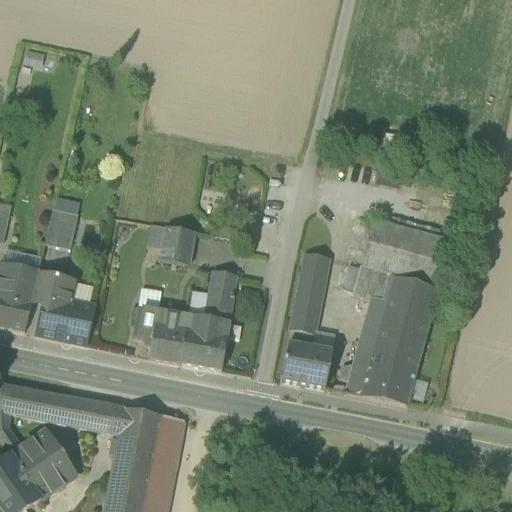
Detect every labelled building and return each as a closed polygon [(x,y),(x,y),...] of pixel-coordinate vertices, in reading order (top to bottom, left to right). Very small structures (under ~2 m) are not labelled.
[(44,249),(70,254),(78,220),(52,214),(44,249)] [(0,246),(3,247),(9,218),(0,216),(0,246)] [(356,359),(416,375),(450,245),(373,224),(360,273),(348,270),(341,292),(354,297),(372,303),(373,303),(374,301),(384,306),(374,343),(362,339),(361,339),(356,359)] [(162,253),(165,231),(150,229),(147,250),(162,253)] [(160,265),(188,270),(194,236),(165,231),(162,253),(160,265)] [(288,348),(311,352),(314,336),(328,264),(305,260),(288,348)] [(0,330),(24,336),(31,306),(38,277),(0,269),(0,270),(0,330)] [(213,299),(234,303),(238,280),(217,276),(213,299)] [(31,306),(42,308),(48,284),(49,284),(50,279),(38,277),(31,306)] [(62,282),(50,279),(49,284),(48,284),(42,308),(35,339),(86,350),(94,312),(67,306),(72,284),(69,283),(68,281),(64,281),(62,282)] [(141,291),(138,311),(157,314),(157,313),(160,295),(141,291)] [(203,322),(189,319),(180,368),(221,375),(234,303),(213,299),(207,298),(203,322)] [(372,303),(362,339),(374,343),(384,306),(374,301),(373,303),(372,303)] [(145,348),(151,349),(157,314),(138,311),(133,341),(141,342),(145,348)] [(157,313),(157,314),(151,349),(149,362),(180,368),(189,319),(188,319),(188,318),(157,313)] [(335,340),(314,336),(311,352),(331,356),(335,340)] [(280,385),(324,394),(331,356),(311,352),(288,348),(280,385)] [(345,398),(406,410),(416,375),(356,359),(353,370),(342,372),(341,380),(348,386),(345,398)] [(0,445),(9,460),(22,451),(8,431),(10,419),(43,425),(48,398),(0,388),(0,445)] [(66,429),(70,402),(48,398),(43,425),(66,429)] [(66,429),(80,432),(86,405),(70,402),(66,429)] [(160,420),(86,405),(80,432),(118,440),(104,511),(167,511),(184,424),(160,420)] [(0,465),(0,511),(29,511),(75,481),(46,437),(22,451),(9,460),(0,465)]
